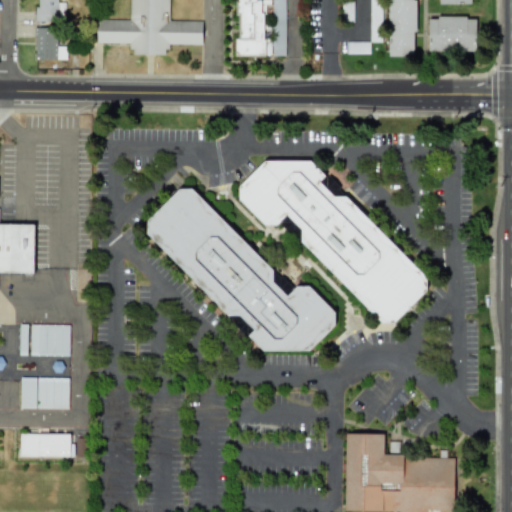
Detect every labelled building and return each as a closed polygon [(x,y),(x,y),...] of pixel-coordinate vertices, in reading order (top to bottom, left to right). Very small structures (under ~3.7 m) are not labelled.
[(57,0),(35,0),(35,22),(63,22),(63,2),(57,2),(57,0)] [(168,0),(129,0),(129,20),(96,19),(95,43),(130,43),(129,54),(165,55),(166,44),(201,44),(201,20),(168,19),(168,0)] [(284,55),(283,0),(237,0),(238,39),(233,39),(233,56),(284,55)] [(379,0),(370,0),(371,2),(369,2),(370,10),(380,9),(379,0)] [(413,55),(412,0),(386,0),(387,56),(413,55)] [(353,3),(342,2),(341,22),(352,23),(353,3)] [(426,49),(474,50),(474,17),(427,17),(426,49)] [(34,59),(55,60),(56,27),(35,27),(34,59)] [(264,161),(238,186),(238,199),(263,225),(273,225),(285,214),(300,230),(300,241),(380,323),(392,323),(426,291),(426,278),(331,182),(330,182),(310,161),(264,161)] [(308,350),(334,325),(333,311),(308,286),(296,286),(286,296),(272,282),(272,269),(191,189),(178,189),(146,221),(146,235),(236,324),(244,324),(241,327),(249,327),(249,338),(263,351),(308,350)] [(0,273),(33,274),(34,225),(0,224),(0,273)] [(69,325),(30,324),(29,355),(68,356),(69,325)] [(26,355),(26,325),(18,326),(19,355),(26,355)] [(35,409),(36,377),(20,377),(19,408),(35,409)] [(68,378),(36,377),(36,409),(67,409),(68,378)] [(18,457),(71,457),(71,434),(19,433),(18,457)] [(343,511),(452,511),(454,457),(382,456),(383,433),(345,433),(343,511)]
